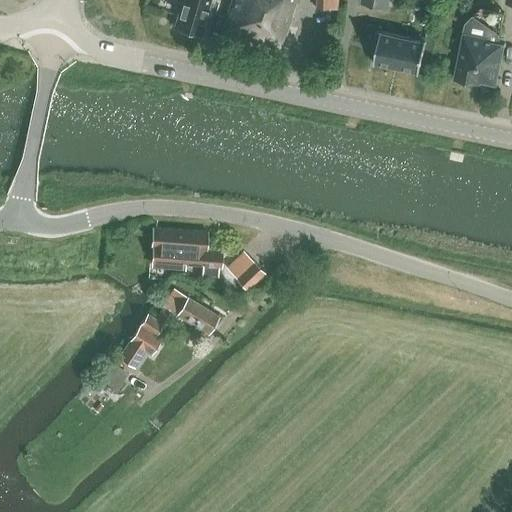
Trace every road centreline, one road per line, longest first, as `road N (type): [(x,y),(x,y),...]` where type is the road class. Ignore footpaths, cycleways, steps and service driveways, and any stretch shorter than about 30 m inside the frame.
road 1 (unclassified): [(511,302),(321,235),(215,213),(136,209),(17,222)]
road 2 (tertiary): [(511,137),(109,54),(54,20)]
road 3 (unclassified): [(17,222),(54,20)]
